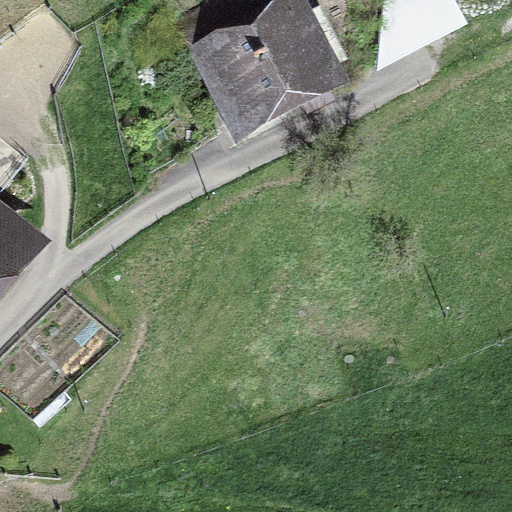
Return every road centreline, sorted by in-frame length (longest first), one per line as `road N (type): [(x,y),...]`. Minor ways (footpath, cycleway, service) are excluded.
road 1 (unclassified): [(0,328),(50,277),(203,178),(511,24)]
road 2 (track): [(50,277),(54,206),(12,74)]
